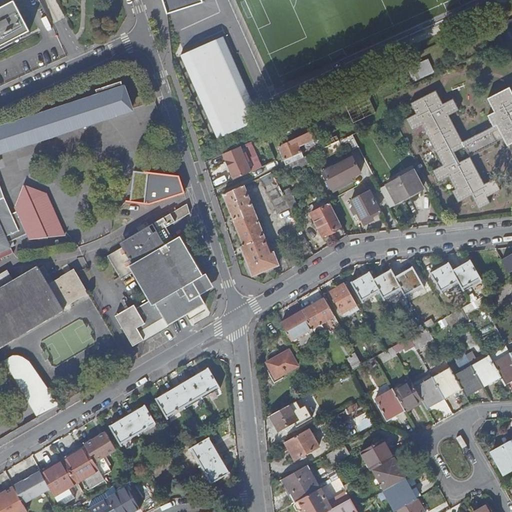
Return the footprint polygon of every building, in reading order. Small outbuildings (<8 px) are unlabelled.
[(199,0),(160,0),(166,15),(200,3),(199,0)] [(30,31),(14,1),(0,8),(0,49),(22,38),(21,36),(30,31)] [(218,139),(260,120),(224,38),(217,41),(212,30),(183,42),(188,54),(182,57),(218,139)] [(414,80),(436,71),(430,58),(409,67),(414,80)] [(0,252),(11,248),(9,242),(27,234),(19,216),(8,221),(0,201),(0,152),(132,110),(125,87),(124,88),(122,81),(96,89),(98,96),(0,128),(0,252)] [(472,158),(499,144),(498,143),(505,139),(511,152),(511,90),(511,88),(489,99),(496,113),(489,116),(495,126),(464,143),(450,116),(460,110),(454,99),(444,104),(437,90),(412,103),(417,114),(408,119),(414,131),(424,125),(444,166),(434,171),(440,182),(450,177),(457,190),(454,191),(460,203),(473,196),(480,209),(492,204),(488,198),(502,191),(496,180),(485,185),(472,158)] [(365,137),(373,134),(369,127),(362,130),(365,137)] [(286,159),(301,152),(299,147),(309,142),(310,145),(315,142),(317,141),(312,131),(310,132),(280,146),(286,159)] [(342,148),(349,145),(352,150),(359,147),(353,135),(339,141),(342,148)] [(339,141),(337,136),(330,140),(332,144),(339,141)] [(233,180),(250,172),(240,149),(223,156),(226,163),(229,171),(233,180)] [(288,164),(303,157),(301,152),(286,159),(288,164)] [(291,172),(310,164),(306,156),(288,165),(291,172)] [(361,173),(352,158),(323,174),(331,189),(361,173)] [(390,206),(423,188),(414,171),(380,188),(390,206)] [(278,213),(290,208),(285,199),(272,172),(260,178),(278,213)] [(0,201),(8,221),(19,216),(17,211),(12,213),(5,197),(0,182),(0,201)] [(252,273),(270,266),(271,269),(280,265),(274,253),(271,254),(243,185),(223,194),(244,247),(251,262),(248,264),(252,273)] [(29,239),(66,236),(47,194),(25,186),(15,207),(17,211),(19,216),(27,234),(29,239)] [(361,219),(380,210),(370,191),(351,201),(354,207),(361,219)] [(293,213),(300,209),(293,195),(285,199),(290,208),(293,213)] [(169,326),(206,304),(201,296),(215,288),(206,274),(204,275),(181,236),(172,242),(164,229),(190,214),(187,204),(120,243),(123,247),(108,256),(122,280),(137,271),(153,298),(137,308),(135,304),(116,315),(134,346),(145,339),(145,340),(169,326)] [(323,235),(342,226),(331,204),(312,213),(323,235)] [(380,210),(361,219),(364,225),(374,220),(372,217),(381,212),(380,210)] [(248,264),(251,262),(244,247),(241,248),(248,264)] [(454,270),(461,282),(460,283),(464,290),(465,290),(471,286),(469,284),(480,278),(481,281),(482,281),(483,280),(471,260),(470,260),(470,261),(454,270)] [(460,283),(461,282),(454,270),(450,262),(449,263),(449,264),(433,274),(432,272),(431,273),(443,293),(444,293),(444,292),(443,290),(453,284),(455,286),(460,283)] [(253,276),(271,269),(270,266),(252,273),(253,276)] [(396,277),(403,289),(402,289),(407,297),(408,297),(407,296),(406,295),(417,288),(418,290),(424,287),(424,288),(425,287),(413,266),(412,267),(413,268),(396,277)] [(381,292),(380,293),(384,300),(385,300),(385,299),(384,297),(395,290),(396,293),(402,289),(403,289),(396,277),(392,269),(391,269),(392,270),(375,280),(381,292)] [(369,274),(380,293),(381,292),(375,280),(370,272),(369,272),(369,273),(368,273),(369,274)] [(375,295),(380,293),(369,274),(353,283),(353,282),(352,282),(364,302),(365,302),(364,301),(363,299),(374,293),(375,295)] [(469,284),(471,286),(481,281),(480,278),(469,284)] [(343,312),(357,304),(345,283),(331,291),(343,312)] [(444,292),(455,286),(453,284),(443,290),(444,292)] [(385,299),(396,293),(395,290),(384,297),(385,299)] [(364,301),(375,295),(374,293),(363,299),(364,301)] [(488,293),(480,298),(483,302),(490,298),(488,293)] [(325,298),(303,310),(313,328),(335,315),(325,298)] [(451,314),(445,318),(452,331),(470,321),(462,308),(451,314)] [(281,323),(291,340),(313,328),(303,310),(302,309),(293,314),(291,316),(292,317),(281,323)] [(335,331),(341,327),(339,322),(332,326),(335,331)] [(428,327),(410,338),(414,344),(416,348),(426,342),(425,341),(433,336),(428,327)] [(407,339),(393,347),(396,353),(405,348),(405,349),(414,344),(410,338),(407,339)] [(393,347),(385,351),(389,359),(397,354),(396,353),(393,347)] [(289,349),(267,362),(272,372),(269,374),(274,382),(283,377),(282,374),(298,365),(289,349)] [(475,350),(466,355),(472,365),(490,356),(487,352),(478,357),(475,350)] [(384,352),(379,354),(384,362),(389,359),(385,351),(384,352)] [(506,384),(511,380),(511,354),(511,353),(494,363),(501,376),(506,384)] [(13,355),(5,360),(38,417),(50,410),(54,407),(60,404),(30,361),(23,356),(18,355),(13,355)] [(472,365),(466,355),(457,360),(463,371),(455,375),(462,388),(467,396),(484,386),(472,365)] [(484,386),(501,376),(494,363),(490,356),(472,365),(484,386)] [(378,361),(375,357),(367,361),(370,365),(378,361)] [(207,368),(208,369),(192,378),(204,397),(209,394),(207,392),(218,385),(219,388),(220,388),(208,367),(207,368)] [(445,398),(462,388),(455,375),(451,368),(433,378),(445,398)] [(192,378),(175,388),(186,407),(191,404),(190,402),(201,395),(202,397),(201,398),(202,399),(203,398),(203,397),(204,397),(192,378)] [(428,408),(445,398),(433,378),(416,387),(423,400),(428,408)] [(405,410),(423,400),(416,387),(412,380),(394,390),(405,410)] [(207,392),(209,394),(219,388),(218,385),(207,392)] [(175,388),(157,399),(156,398),(156,399),(168,419),(168,418),(167,416),(177,410),(179,411),(184,408),(185,409),(186,408),(186,407),(175,388)] [(388,420),(405,410),(394,390),(393,389),(376,399),(387,419),(387,420),(387,421),(388,421),(388,420)] [(190,402),(191,404),(201,398),(202,397),(201,395),(190,402)] [(291,404),(272,415),(280,429),(299,419),(291,404)] [(351,404),(345,408),(347,414),(354,410),(351,404)] [(127,417),(139,436),(139,435),(145,432),(144,430),(154,423),(155,425),(156,426),(157,425),(145,405),(144,405),(144,406),(127,417)] [(168,418),(179,411),(177,410),(167,416),(168,418)] [(355,417),(362,430),(374,423),(367,410),(355,417)] [(138,436),(139,436),(127,417),(111,426),(110,425),(109,426),(121,447),(122,446),(122,445),(121,443),(131,437),(132,439),(138,436)] [(144,430),(145,432),(155,425),(154,423),(144,430)] [(308,429),(284,443),(295,460),(318,446),(308,429)] [(105,430),(83,442),(84,444),(93,460),(99,470),(102,476),(111,471),(108,465),(110,464),(104,453),(115,447),(105,430)] [(200,467),(219,456),(209,438),(210,438),(209,437),(188,449),(189,450),(190,450),(200,467)] [(361,452),(372,470),(394,457),(383,439),(384,439),(384,437),(360,451),(361,452)] [(504,472),(511,467),(511,441),(492,452),(504,472)] [(93,460),(84,444),(71,453),(72,455),(41,474),(50,488),(60,505),(74,497),(68,486),(81,479),(87,490),(90,489),(105,480),(102,476),(99,470),(93,460)] [(349,453),(344,444),(326,455),(331,463),(349,453)] [(219,456),(200,467),(209,483),(209,484),(209,485),(230,472),(230,471),(228,472),(219,456)] [(394,457),(372,470),(383,490),(406,477),(394,457)] [(308,464),(283,478),(296,501),(321,488),(321,487),(308,464)] [(40,471),(13,486),(14,488),(23,504),(50,488),(41,474),(40,471)] [(406,477),(383,490),(395,511),(417,498),(406,477)] [(127,486),(108,497),(116,511),(133,511),(140,508),(127,486)] [(27,511),(23,504),(14,488),(0,496),(0,511),(27,511)] [(321,488),(296,501),(302,511),(325,511),(332,508),(328,501),(321,488)] [(328,501),(332,508),(351,498),(347,491),(328,501)] [(91,511),(116,511),(108,497),(89,508),(91,511)] [(325,511),(359,511),(351,498),(332,508),(325,511)] [(425,511),(417,498),(395,511),(425,511)]
